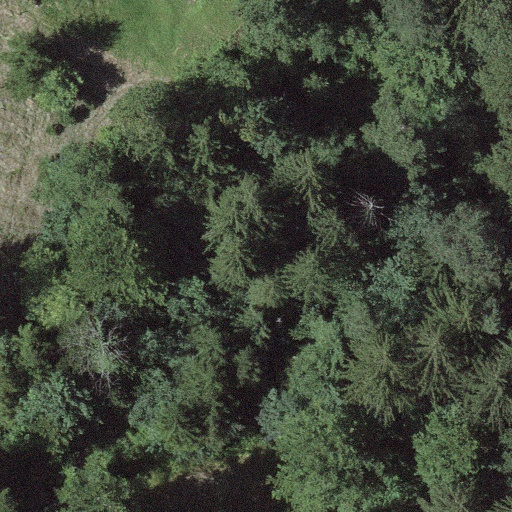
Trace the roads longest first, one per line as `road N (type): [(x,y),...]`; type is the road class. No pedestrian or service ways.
road 1 (track): [(0,54),(15,68),(115,511)]
road 2 (track): [(160,511),(192,481),(274,453),(450,453),(511,444)]
